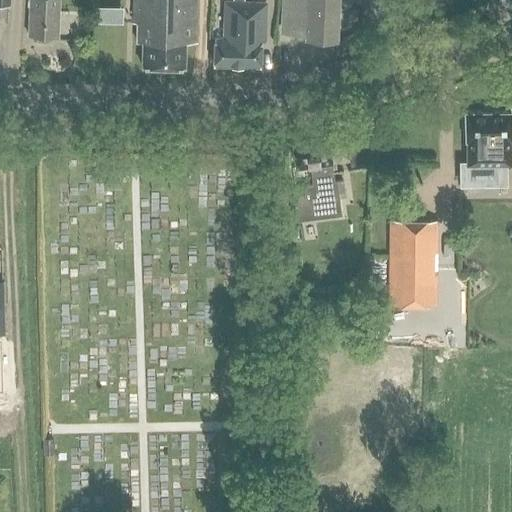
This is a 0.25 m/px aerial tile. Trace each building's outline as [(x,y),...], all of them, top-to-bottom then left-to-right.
[(29,0),(28,35),(58,37),(59,0),(29,0)] [(185,43),(196,43),(197,0),(133,0),(133,19),(133,23),(137,23),(137,42),(142,42),(142,67),(184,68),(185,43)] [(266,3),(245,2),(245,0),(234,0),(234,2),(225,1),(223,39),(214,38),(213,65),(260,67),(260,41),(264,41),(266,3)] [(337,39),(339,0),(287,0),(285,33),(304,34),(304,37),(337,39)] [(510,112),(465,113),(465,141),(466,141),(466,165),(510,165),(510,140),(511,140),(510,112)] [(339,201),(337,182),(334,182),(331,163),(332,163),(329,138),(292,142),(296,168),(310,166),(313,185),(293,188),(295,207),(291,208),(293,222),(306,220),(304,206),(339,201)] [(388,305),(436,305),(437,221),(390,220),(388,305)] [(361,445),(411,444),(411,402),(381,402),(380,370),(361,370),(361,329),(325,329),(326,393),(312,393),(312,425),(320,425),(320,432),(326,432),(327,481),(339,481),(339,471),(362,471),(361,445)] [(44,438),(44,455),(55,455),(55,438),(44,438)]
